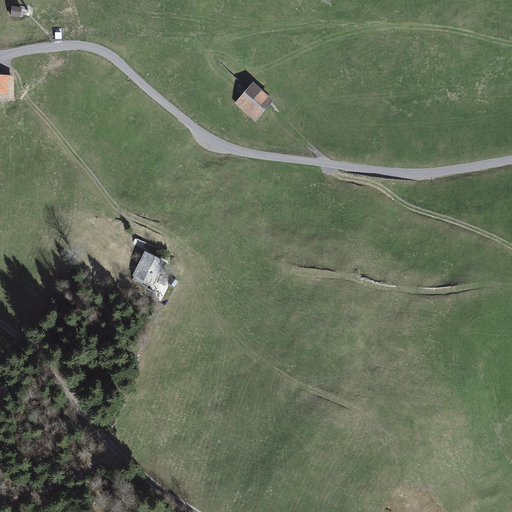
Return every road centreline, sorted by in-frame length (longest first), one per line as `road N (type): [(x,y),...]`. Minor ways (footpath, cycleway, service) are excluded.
road 1 (residential): [(511,158),(420,174),(264,155),(208,138),(94,47),(33,47),(0,57)]
road 2 (track): [(191,511),(84,415),(54,363),(0,322)]
